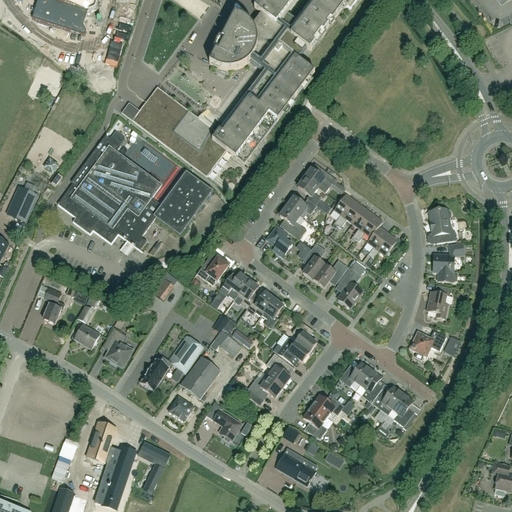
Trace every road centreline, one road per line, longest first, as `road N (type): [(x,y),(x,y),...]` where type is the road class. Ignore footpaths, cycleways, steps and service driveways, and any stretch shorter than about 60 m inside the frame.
road 1 (residential): [(287,511),(97,390),(0,340)]
road 2 (residential): [(237,252),(326,125),(403,188)]
road 3 (tertiary): [(419,495),(472,398),(500,319)]
road 4 (residential): [(381,360),(400,331),(417,271),(403,188)]
road 5 (tertiary): [(504,136),(460,50),(430,19)]
road 6 (tertiary): [(430,19),(473,99),(484,142)]
road 7 (residential): [(345,333),(237,252)]
road 8 (tertiary): [(496,187),(504,225),(500,319)]
road 9 (residential): [(141,107),(120,84),(147,0)]
